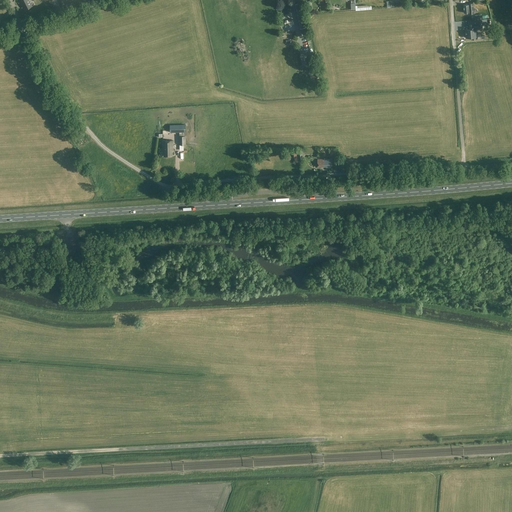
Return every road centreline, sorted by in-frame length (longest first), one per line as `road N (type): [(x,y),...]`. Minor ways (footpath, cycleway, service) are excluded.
road 1 (unclassified): [(463,166),(166,186),(97,142),(22,27)]
road 2 (primary): [(0,218),(511,183)]
road 3 (track): [(316,440),(0,456)]
road 4 (unclassified): [(463,166),(450,0)]
